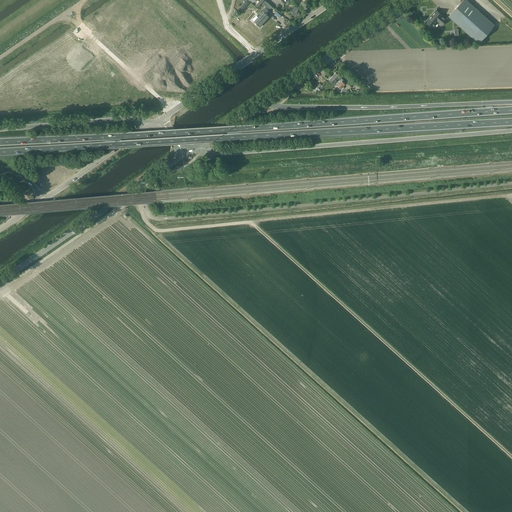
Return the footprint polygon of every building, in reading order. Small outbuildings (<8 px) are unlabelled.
[(240,13),(251,2),(249,0),(246,0),(237,10),(240,13)] [(478,43),(495,25),(466,0),(462,0),(448,16),(478,43)] [(268,15),(270,12),(266,8),(263,11),(264,12),(255,22),(260,27),(270,17),(268,15)] [(426,22),(432,28),(437,22),(441,26),(447,20),(436,10),(426,22)] [(170,32),(149,56),(158,64),(179,40),(170,32)] [(123,47),(129,40),(124,35),(118,43),(123,47)] [(151,70),(155,66),(150,62),(146,67),(151,70)] [(335,73),(332,77),(343,86),(345,84),(343,82),(344,81),(335,73)] [(347,74),(345,76),(346,76),(345,77),(351,83),(353,80),(347,74)] [(343,86),(332,77),(329,80),(334,85),(335,84),(340,89),(343,86)]
